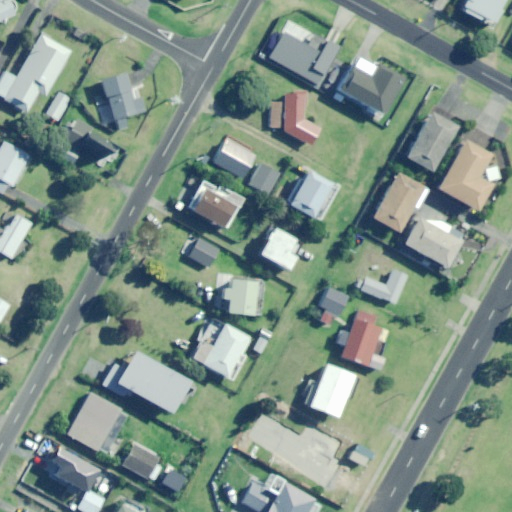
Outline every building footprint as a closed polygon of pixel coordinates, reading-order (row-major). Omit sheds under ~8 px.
[(0,0),(0,19),(12,14),(5,0),(0,0)] [(498,0),(461,0),(456,10),(475,20),(477,17),(488,23),(495,10),(493,8),(498,0)] [(45,96),(70,51),(39,35),(16,77),(4,71),(0,79),(0,97),(26,112),(38,92),(45,96)] [(275,57),(297,70),(307,52),(285,39),(275,57)] [(365,75),(346,65),(333,90),(379,115),(401,77),(372,62),(365,75)] [(141,97),(132,100),(125,74),(100,80),(107,105),(101,107),(107,133),(127,128),(124,117),(145,111),(141,97)] [(290,92),(281,92),(280,130),(307,145),(317,128),(300,119),(300,106),(303,106),(303,90),(290,90),(290,92)] [(59,120),(71,98),(57,91),(45,113),(59,120)] [(279,101),(268,101),(268,127),(278,127),(279,101)] [(452,126),(426,111),(401,157),(427,172),(452,126)] [(88,132),(90,128),(75,121),(64,141),(105,163),(114,146),(88,132)] [(486,154),(459,139),(433,188),(472,210),(487,184),(474,177),(486,154)] [(251,155),(223,140),(211,162),(239,178),(251,155)] [(12,186),(28,156),(2,142),(0,146),(0,191),(2,193),(7,184),(12,186)] [(276,172),(259,162),(247,184),(264,194),(276,172)] [(484,181),(496,178),(492,166),(481,169),(484,181)] [(328,183),(305,170),(284,205),(308,219),(328,183)] [(393,232),(419,187),(392,172),(367,218),(393,232)] [(214,190),(199,181),(185,206),(223,228),(239,198),(216,186),(214,190)] [(0,252),(9,258),(29,225),(9,213),(0,228),(0,252)] [(414,216),(398,244),(445,269),(462,236),(435,220),(420,220),(414,216)] [(291,239),(269,228),(256,254),(285,270),(292,257),(284,253),(291,239)] [(217,249),(197,238),(187,256),(206,267),(217,249)] [(382,285),(363,277),(357,289),(393,304),(405,275),(389,269),(382,285)] [(251,282),(228,280),(227,289),(220,288),(219,299),(225,300),(224,313),(248,315),(251,282)] [(345,295),(326,286),(317,306),(336,315),(345,295)] [(353,319),(350,319),(337,356),(364,366),(377,327),(371,325),(374,316),(357,310),(353,319)] [(330,316),(321,312),(317,320),(326,324),(330,316)] [(245,337),(219,324),(197,364),(223,377),(245,337)] [(267,343),(259,338),(252,350),(260,355),(267,343)] [(185,380),(129,350),(119,368),(111,364),(100,385),(124,398),(128,393),(167,414),(185,380)] [(350,375),(321,364),(304,406),(333,418),(350,375)] [(118,408),(87,392),(63,434),(95,451),(118,408)] [(265,408),(271,396),(261,392),(255,403),(265,408)] [(258,433),(246,426),(236,444),(248,451),(258,433)] [(311,448),(311,436),(294,437),(295,446),(278,447),(278,463),(319,462),(319,448),(311,448)] [(157,457),(131,443),(119,465),(145,480),(157,457)] [(70,454),(55,480),(66,487),(70,479),(85,488),(91,478),(103,484),(108,475),(70,454)] [(316,511),(319,507),(253,469),(231,509),(236,511),(316,511)] [(94,511),(102,499),(85,489),(75,508),(82,511),(94,511)]
